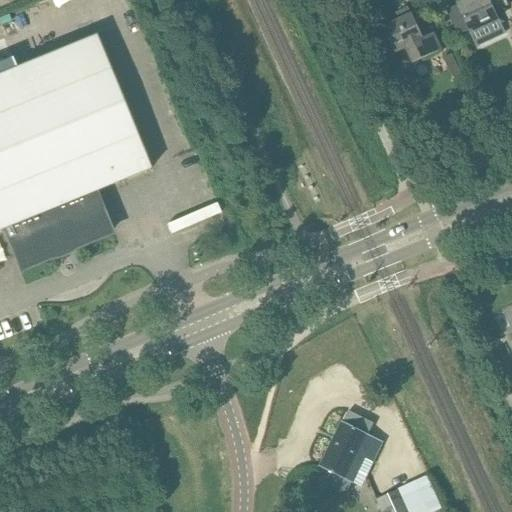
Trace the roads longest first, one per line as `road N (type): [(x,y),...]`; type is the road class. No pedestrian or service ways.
road 1 (secondary): [(205,330),(511,197)]
road 2 (secondary): [(0,413),(205,330)]
road 3 (unclassified): [(241,511),(245,490),(205,330)]
